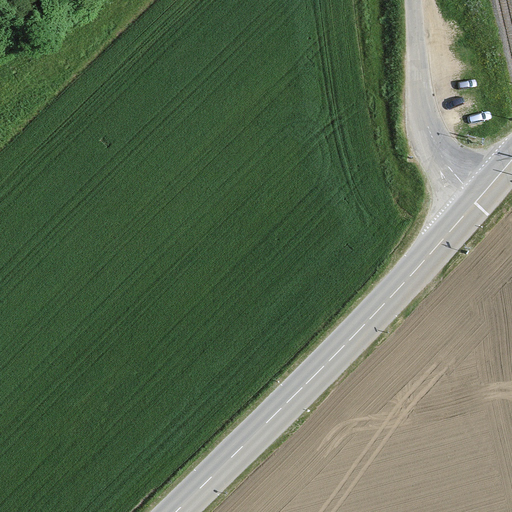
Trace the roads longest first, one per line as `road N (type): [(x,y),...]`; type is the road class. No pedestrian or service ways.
road 1 (tertiary): [(182,511),(480,199)]
road 2 (unclassified): [(415,0),(418,80),(431,140),(480,199)]
